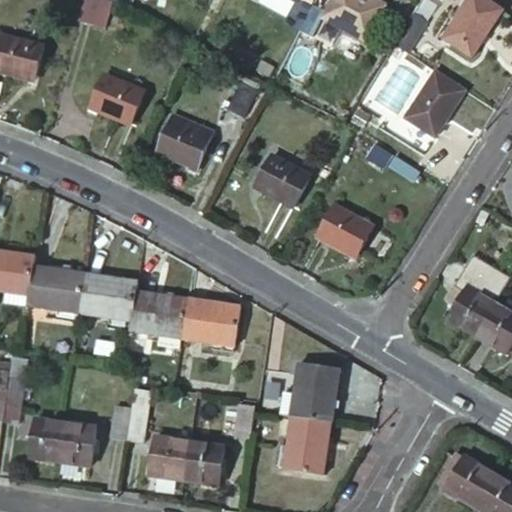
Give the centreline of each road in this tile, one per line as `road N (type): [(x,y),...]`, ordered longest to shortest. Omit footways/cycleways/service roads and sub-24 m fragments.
road 1 (tertiary): [(0,149),(133,206),(371,343)]
road 2 (residential): [(511,124),(371,343)]
road 3 (residential): [(443,391),(376,511)]
